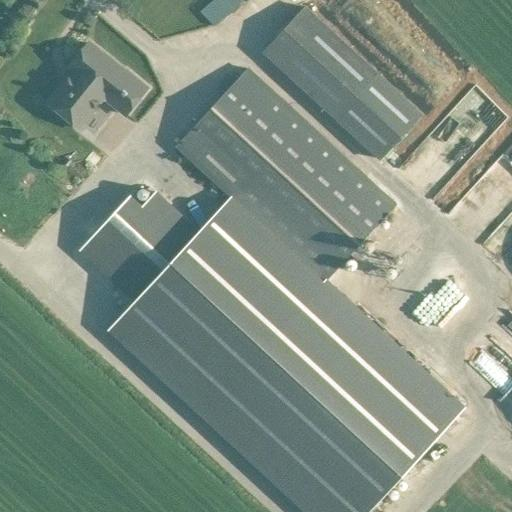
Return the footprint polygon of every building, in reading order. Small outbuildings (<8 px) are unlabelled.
[(307,5),(267,49),(384,155),(423,111),(307,5)] [(128,118),(153,87),(92,37),(46,93),(86,125),(106,100),(128,118)] [(247,57),(175,133),(324,273),(396,197),(247,57)] [(355,511),(455,402),(457,398),(392,340),(365,345),(316,320),(323,314),(310,308),(301,309),(303,320),(301,320),(294,334),(286,328),(280,335),(271,326),(274,342),(283,340),(287,358),(280,372),(274,368),(276,381),(271,387),(258,389),(259,397),(253,404),(265,468),(268,471),(273,499),(287,511),(355,511)] [(194,398),(204,399),(206,383),(196,382),(194,398)]
